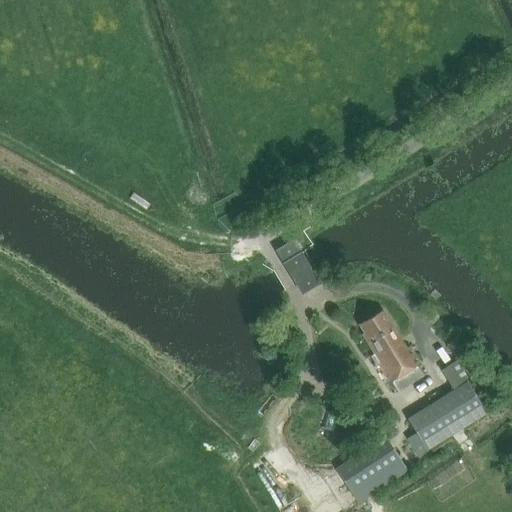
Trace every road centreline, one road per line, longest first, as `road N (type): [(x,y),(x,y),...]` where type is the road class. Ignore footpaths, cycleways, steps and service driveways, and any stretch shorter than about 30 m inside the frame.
road 1 (unclassified): [(511,83),(260,239)]
road 2 (track): [(260,239),(240,248),(193,241),(0,134)]
road 3 (track): [(311,369),(276,423),(276,443),(299,481)]
